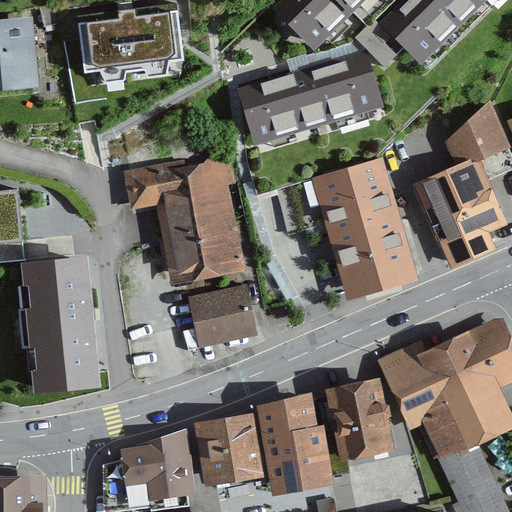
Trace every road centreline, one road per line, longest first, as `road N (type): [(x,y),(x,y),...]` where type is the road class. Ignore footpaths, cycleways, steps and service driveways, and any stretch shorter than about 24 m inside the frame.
road 1 (secondary): [(135,417),(506,267)]
road 2 (residential): [(135,417),(121,369),(103,205),(79,178),(0,150)]
